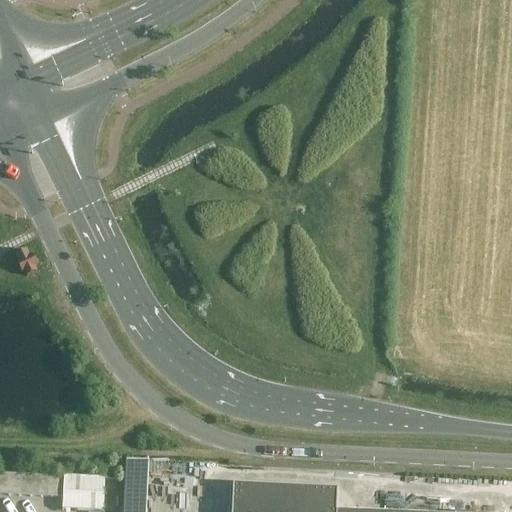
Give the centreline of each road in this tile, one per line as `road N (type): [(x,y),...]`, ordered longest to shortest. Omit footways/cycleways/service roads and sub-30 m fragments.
road 1 (primary): [(3,134),(111,356),(180,422),(270,449),(511,462)]
road 2 (primary): [(511,433),(323,415),(242,399),(205,381),(148,327),(42,118)]
road 3 (primary): [(42,118),(169,58),(254,0)]
road 4 (primary): [(180,0),(25,79)]
